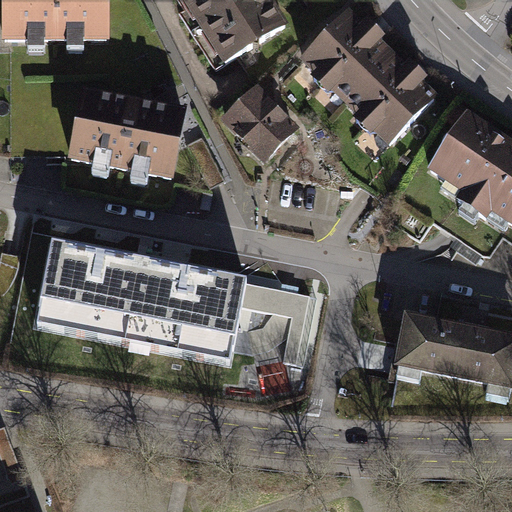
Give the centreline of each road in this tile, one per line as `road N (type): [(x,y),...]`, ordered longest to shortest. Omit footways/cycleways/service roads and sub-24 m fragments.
road 1 (residential): [(0,194),(352,264)]
road 2 (tertiary): [(309,444),(0,398)]
road 3 (tertiary): [(511,452),(309,444)]
road 4 (residential): [(352,264),(309,444)]
road 5 (residential): [(352,264),(511,295)]
